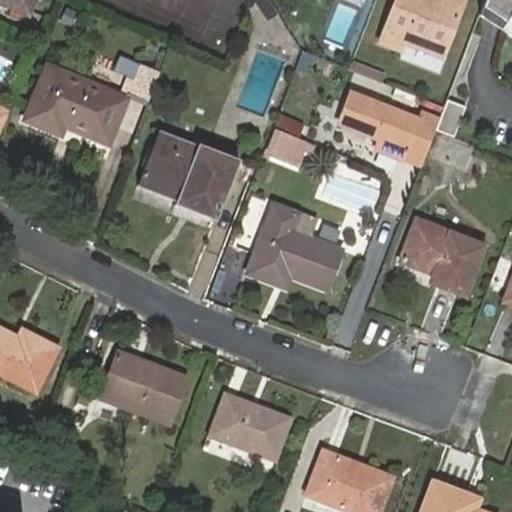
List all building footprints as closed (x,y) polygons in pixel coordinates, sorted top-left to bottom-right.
[(0,0),(0,5),(22,14),(28,0),(0,0)] [(396,0),(381,40),(400,48),(404,41),(440,56),(462,0),(396,0)] [(511,0),(484,0),(478,15),(494,25),(511,36),(511,0)] [(38,65),(17,116),(51,131),(54,123),(99,142),(118,95),(104,90),(103,92),(38,65)] [(124,93),(144,102),(156,76),(134,67),(124,93)] [(434,131),(434,129),(435,128),(416,120),(374,103),(348,92),(336,122),(376,138),(374,144),(372,149),(420,168),(434,131)] [(437,131),(454,138),(465,107),(447,101),(437,131)] [(435,128),(438,120),(425,114),(420,112),(416,119),(416,120),(435,128)] [(279,116),(275,129),(301,137),(305,124),(279,116)] [(191,197),(187,208),(211,218),(235,159),(195,142),(194,145),(157,129),(152,140),(134,182),(172,198),(171,201),(180,205),(184,194),(191,197)] [(290,138),(279,133),(270,154),(281,159),(281,157),(290,138)] [(295,163),(303,143),(290,138),(281,157),(295,163)] [(180,205),(187,208),(191,197),(184,194),(180,205)] [(286,231),(293,213),(273,204),(246,274),(273,285),(278,274),(289,279),(324,293),(340,253),(292,234),(286,231)] [(299,215),(293,213),(286,231),(292,234),(299,215)] [(400,261),(426,271),(428,267),(437,270),(433,281),(466,294),(483,247),(416,220),(400,261)] [(278,274),(273,285),(285,290),(289,279),(278,274)] [(0,335),(0,378),(20,389),(43,345),(8,327),(3,336),(0,335)] [(109,352),(90,394),(156,425),(175,383),(109,352)] [(214,395),(198,438),(263,462),(279,419),(214,395)] [(317,454),(301,499),(336,511),(372,511),(384,479),(317,454)] [(469,511),(460,508),(464,497),(429,483),(417,511),(469,511)] [(471,511),(476,501),(464,497),(460,508),(469,511),(471,511)]
